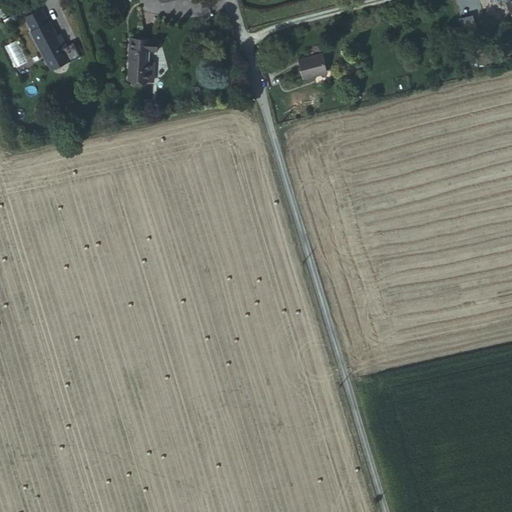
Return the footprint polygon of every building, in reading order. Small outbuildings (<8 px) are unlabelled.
[(12,0),(7,0),(8,1),(5,1),(6,14),(13,13),(12,0)] [(63,37),(56,20),(53,22),(47,9),(29,16),(37,30),(33,32),(46,59),(67,50),(61,38),(63,37)] [(161,83),(162,73),(158,73),(159,62),(159,48),(164,49),(164,36),(137,35),(135,59),(138,59),(136,81),(161,83)] [(16,67),(27,61),(15,41),(5,47),(16,67)] [(74,46),(46,59),(52,72),(70,63),(71,66),(81,61),(74,46)] [(330,53),(304,60),(310,81),(323,78),(322,75),(335,71),(330,53)]
